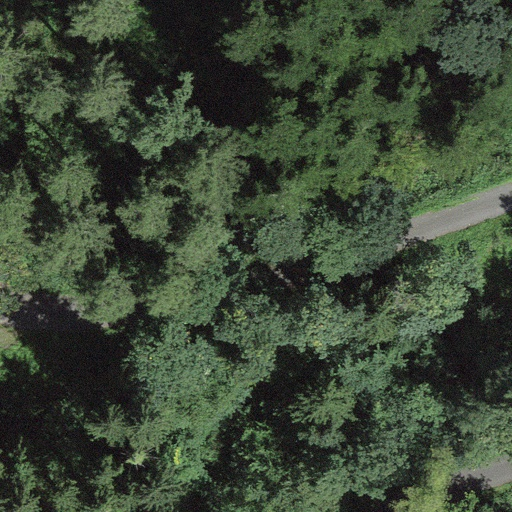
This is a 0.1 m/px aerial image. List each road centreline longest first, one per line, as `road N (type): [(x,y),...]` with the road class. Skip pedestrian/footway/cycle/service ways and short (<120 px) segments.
road 1 (track): [(40,320),(143,316),(511,197)]
road 2 (track): [(511,456),(387,511)]
